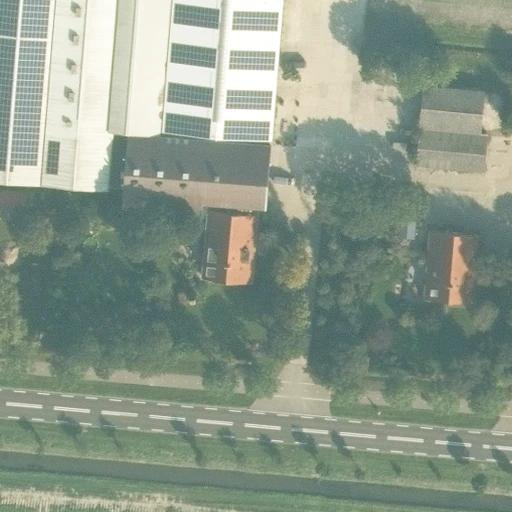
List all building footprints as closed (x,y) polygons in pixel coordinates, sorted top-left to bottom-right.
[(0,0),(0,180),(109,189),(110,186),(125,187),(124,207),(123,206),(123,207),(209,215),(203,278),(251,282),(254,249),(255,249),(256,246),(253,245),(254,234),(257,234),(257,231),(256,231),(257,215),(256,215),(257,206),(267,207),(267,205),(266,205),(271,146),(272,145),(271,145),(272,139),(283,0),(0,0)] [(419,84),(417,166),(484,172),(488,135),(506,136),(509,91),(419,84)] [(399,106),(399,98),(378,97),(378,106),(399,106)] [(401,220),(400,232),(415,233),(416,221),(401,220)] [(425,298),(472,303),(479,235),(431,231),(425,298)]
